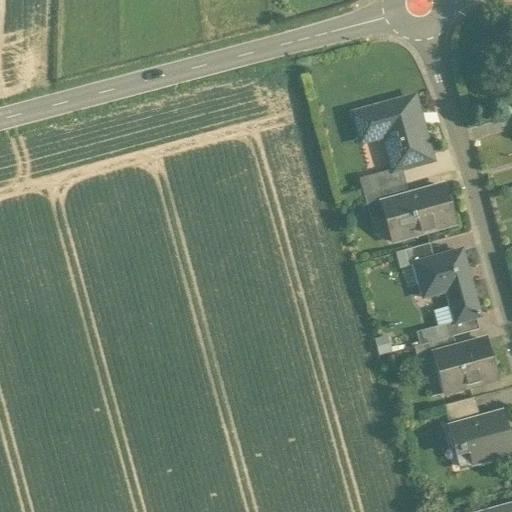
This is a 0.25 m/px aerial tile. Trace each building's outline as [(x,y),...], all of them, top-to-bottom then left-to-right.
[(414,99),(353,116),(360,141),(383,135),(393,170),(394,172),(402,170),(432,161),(414,99)] [(393,170),(371,177),(374,192),(375,194),(406,185),(402,170),(394,172),(393,170)] [(375,194),(362,197),(369,221),(384,218),(389,216),(386,203),(409,197),(406,185),(375,194)] [(409,197),(386,203),(389,216),(384,218),(392,243),(409,239),(409,238),(454,226),(443,187),(409,197)] [(429,245),(404,252),(408,268),(414,266),(414,265),(426,262),(433,260),(429,245)] [(461,252),(414,265),(414,266),(423,299),(447,292),(455,323),(456,324),(476,319),(480,318),(479,316),(477,316),(472,298),(473,296),(466,269),(465,270),(460,255),(462,254),(461,252)] [(476,319),(456,324),(455,323),(444,327),(448,339),(453,338),(479,331),(476,319)] [(444,327),(411,336),(414,349),(448,339),(444,327)] [(383,334),(374,337),(377,347),(386,344),(383,334)] [(448,339),(414,349),(420,368),(434,364),(432,356),(456,350),(453,338),(448,339)] [(456,350),(432,356),(434,364),(442,395),(497,380),(486,341),(456,350)] [(474,399),(443,407),(449,429),(480,420),(474,399)] [(480,420),(449,429),(450,430),(453,430),(459,451),(456,452),(460,468),(511,453),(511,451),(504,424),(502,415),(480,420)] [(412,432),(400,435),(404,447),(416,444),(412,432)]
